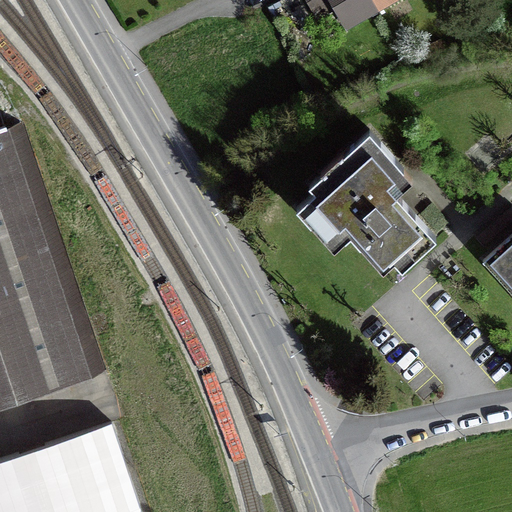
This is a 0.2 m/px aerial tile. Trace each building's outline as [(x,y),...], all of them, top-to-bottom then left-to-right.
[(328,0),(344,26),(374,8),(388,0),(305,0),(307,3),(310,0),(328,0)] [(0,129),(0,406),(103,372),(20,123),(4,128),(0,129)] [(393,260),(400,268),(435,237),(395,192),(404,185),(400,180),(395,174),(402,167),(368,130),(342,153),(341,152),(319,172),(320,173),(308,184),(314,191),(295,207),(332,248),(349,234),(382,270),(393,260)] [(511,232),(481,261),(511,294),(511,232)] [(0,511),(139,511),(110,422),(0,459),(0,511)]
